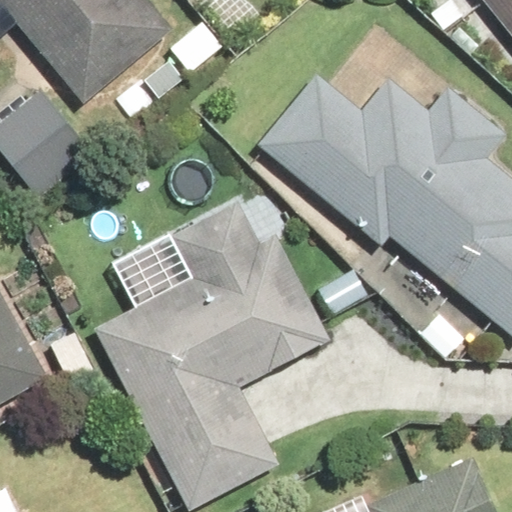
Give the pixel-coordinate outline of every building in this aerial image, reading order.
[(0,0),(0,4),(83,103),(171,30),(145,0),(0,0)] [(511,0),(479,0),(511,39),(511,0)] [(312,71),(253,144),(380,247),(388,237),(511,337),(511,181),(486,160),(506,135),(446,86),(425,111),(384,78),(359,109),(312,71)] [(39,87),(0,117),(0,156),(35,202),(93,156),(39,87)] [(191,277),(90,327),(182,510),(275,463),(237,387),(329,341),(275,235),(258,243),(237,201),(169,235),(191,277)] [(0,406),(48,381),(0,292),(0,406)] [(495,511),(472,458),(364,506),(366,511),(495,511)]
